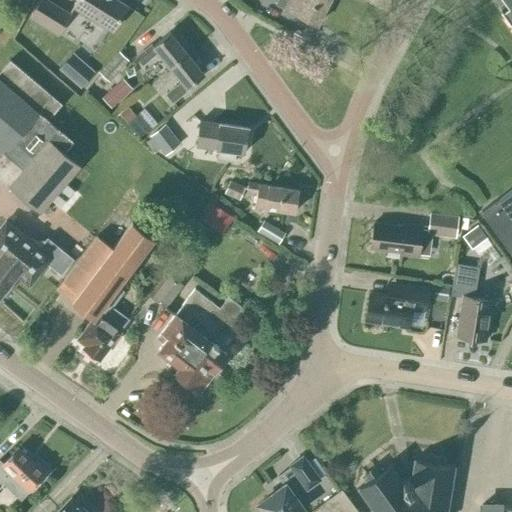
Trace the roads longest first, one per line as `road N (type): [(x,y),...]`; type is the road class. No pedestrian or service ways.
road 1 (tertiary): [(200,479),(148,460),(0,354)]
road 2 (residential): [(326,382),(317,335),(336,189),(333,152)]
road 3 (residential): [(333,152),(310,138),(199,0)]
road 4 (unclassified): [(511,388),(368,369),(326,382)]
road 5 (residential): [(333,152),(414,0)]
road 6 (unclassified): [(200,479),(326,382)]
